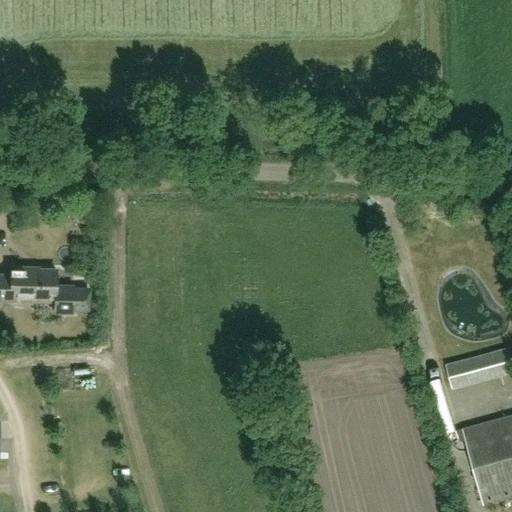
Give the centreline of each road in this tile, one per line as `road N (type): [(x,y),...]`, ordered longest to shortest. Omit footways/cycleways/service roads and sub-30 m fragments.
road 1 (unclassified): [(511,177),(0,169)]
road 2 (track): [(0,388),(15,414),(29,511)]
